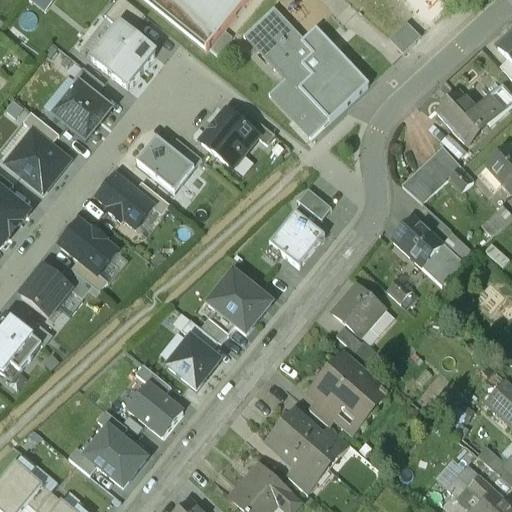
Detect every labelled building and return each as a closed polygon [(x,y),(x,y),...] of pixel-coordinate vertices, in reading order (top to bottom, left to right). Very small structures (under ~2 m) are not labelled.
[(28,0),(29,0),(48,10),(53,0),(28,0)] [(118,29),(130,39),(145,20),(121,0),(105,20),(117,29),(118,29)] [(141,0),(205,51),(204,52),(206,54),(249,0),(141,0)] [(302,44),(274,14),(275,12),(274,11),(244,40),(245,41),(246,39),(275,71),(274,72),(275,73),(276,72),(286,82),(268,98),(269,99),(271,98),(310,141),(308,142),(310,143),(369,88),(316,31),(302,44)] [(107,31),(96,23),(74,51),(85,59),(107,31)] [(117,29),(90,63),(128,93),(155,59),(130,39),(118,29),(117,29)] [(402,30),(389,42),(402,55),(414,43),(402,30)] [(511,35),(497,50),(508,61),(511,65),(511,35)] [(511,65),(508,61),(499,70),(511,82),(511,65)] [(79,89),(95,102),(105,90),(83,72),(73,84),(79,89)] [(79,89),(54,120),(85,146),(110,114),(95,102),(79,89)] [(476,113),(459,95),(436,116),(463,146),(485,126),(489,130),(511,108),(511,103),(500,90),(476,113)] [(239,127),(226,116),(201,148),(232,173),(257,142),(258,142),(239,127)] [(31,117),(23,127),(33,135),(51,150),(59,140),(31,117)] [(275,141),(247,118),(239,127),(258,142),(257,142),(267,150),(275,141)] [(33,135),(5,168),(42,199),(70,165),(51,150),(33,135)] [(157,143),(137,168),(174,198),(194,173),(169,153),(157,143)] [(169,153),(194,173),(202,164),(177,144),(169,153)] [(511,153),(507,148),(484,169),(511,199),(511,198),(511,153)] [(443,154),(404,191),(422,207),(460,172),(443,154)] [(0,195),(6,200),(13,191),(0,179),(0,195)] [(134,197),(115,182),(98,203),(110,213),(108,217),(120,227),(123,223),(135,234),(153,212),(134,197)] [(134,197),(153,212),(152,213),(162,220),(170,210),(142,187),(134,197)] [(331,212),(308,194),(298,206),(321,225),(331,212)] [(0,251),(0,252),(28,218),(6,200),(0,195),(0,251)] [(281,204),(254,237),(264,246),(292,213),(281,204)] [(501,210),(480,230),(491,241),(511,221),(501,210)] [(295,217),(269,249),(299,272),(325,240),(295,217)] [(441,249),(412,222),(391,244),(441,290),(472,256),(452,237),(441,249)] [(79,227),(60,250),(79,265),(98,281),(99,279),(117,257),(104,247),(105,246),(93,235),(91,237),(79,227)] [(98,281),(79,265),(71,274),(93,292),(99,297),(108,287),(99,279),(98,281)] [(71,274),(68,271),(58,284),(71,295),(71,296),(82,305),(93,292),(71,274)] [(58,284),(43,272),(20,299),(49,323),(71,296),(71,295),(58,284)] [(233,277),(208,309),(216,315),(235,330),(246,339),(271,307),(233,277)] [(412,294),(398,282),(386,294),(400,307),(412,294)] [(383,314),(355,290),(332,317),(360,340),(383,314)] [(216,315),(201,333),(220,349),(235,330),(216,315)] [(7,322),(0,330),(0,376),(7,383),(15,374),(19,377),(32,362),(27,358),(37,347),(37,346),(25,336),(7,322)] [(201,333),(190,325),(181,335),(210,358),(218,348),(201,333)] [(33,326),(25,336),(37,346),(37,347),(43,352),(51,341),(33,326)] [(361,347),(343,332),(336,340),(354,356),(361,347)] [(191,343),(168,371),(196,394),(219,366),(210,358),(191,343)] [(387,401),(340,361),(330,373),(333,376),(311,401),(317,406),(337,424),(344,415),(356,425),(380,398),(385,403),(387,401)] [(171,392),(143,369),(136,379),(164,401),(171,392)] [(511,391),(505,385),(484,408),(511,433),(511,391)] [(183,417),(148,388),(127,414),(162,442),(183,417)] [(337,424),(317,406),(309,415),(329,433),(337,424)] [(458,406),(453,419),(469,424),(473,411),(458,406)] [(106,430),(120,440),(127,432),(106,417),(100,425),(106,430)] [(321,442),(294,419),(292,419),(289,423),(289,426),(282,434),(323,469),(336,455),(321,442)] [(106,430),(84,459),(97,469),(123,489),(146,460),(120,440),(106,430)] [(349,449),(329,433),(321,442),(336,455),(341,459),(349,449)] [(323,469),(282,434),(274,443),(272,443),(268,447),(269,448),(296,472),(310,484),(323,469)] [(22,460),(13,453),(0,464),(0,485),(15,467),(16,468),(22,460)] [(89,479),(97,469),(84,459),(76,453),(69,463),(89,479)] [(511,478),(506,473),(485,454),(477,463),(511,492),(511,490),(511,478)] [(16,468),(15,467),(0,485),(0,511),(24,511),(27,509),(43,490),(16,468)] [(261,473),(250,486),(248,484),(231,503),(240,511),(275,511),(277,511),(278,511),(297,511),(300,510),(288,498),(259,471),(259,472),(261,473)] [(310,484),(296,472),(287,481),(306,499),(315,489),(310,484)] [(444,504),(449,497),(434,486),(420,505),(429,511),(437,511),(443,504),(444,504)] [(52,498),(43,490),(27,509),(31,511),(39,511),(52,498)] [(55,511),(61,506),(52,498),(39,511),(55,511)] [(502,502),(493,511),(509,511),(506,509),(507,507),(502,502)]
